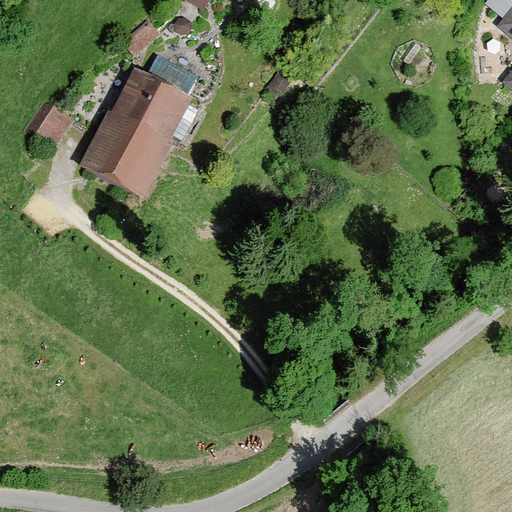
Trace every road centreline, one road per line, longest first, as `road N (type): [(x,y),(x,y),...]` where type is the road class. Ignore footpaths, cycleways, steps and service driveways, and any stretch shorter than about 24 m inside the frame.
road 1 (unclassified): [(193,511),(284,471),(511,293)]
road 2 (track): [(65,203),(221,324),(321,441)]
